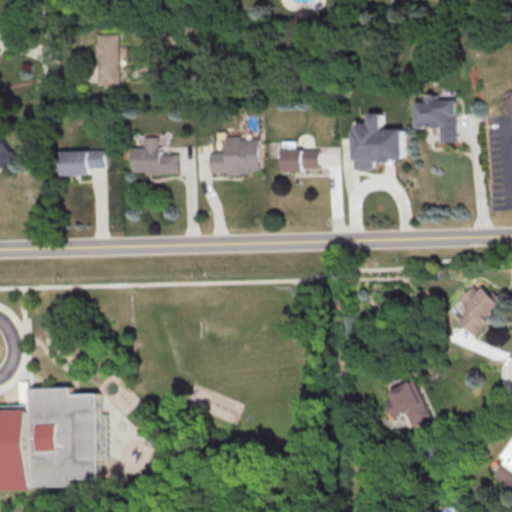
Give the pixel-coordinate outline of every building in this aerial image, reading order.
[(98,85),(121,85),(120,33),(97,34),(98,85)] [(511,118),(503,104),(508,101),(505,96),(511,91),(511,118)] [(459,141),(458,99),(440,99),(440,95),(426,95),(426,101),(418,101),(418,127),(442,126),(443,142),(459,141)] [(358,169),(377,168),(376,161),(407,160),(406,128),(385,129),(385,112),(372,113),(372,123),(356,123),(358,169)] [(0,135),(0,167),(3,165),(5,168),(19,158),(3,134),(0,135)] [(135,173),(182,172),(181,153),(162,153),(162,136),(147,137),(148,147),(134,147),(135,173)] [(262,136),(229,137),(229,151),(213,152),(214,172),(230,171),(230,173),(264,172),(262,136)] [(323,149),(299,149),(299,141),(286,141),(285,169),(323,170),(323,149)] [(64,175),(93,174),(93,167),(109,167),(108,149),(63,150),(64,175)] [(473,334),(502,305),(477,281),(459,299),(469,309),(458,320),(473,334)] [(390,391),(393,398),(386,401),(395,418),(408,412),(415,425),(433,416),(415,378),(390,391)] [(0,409),(24,409),(23,385),(30,385),(35,385),(35,392),(76,391),(77,400),(106,399),(106,419),(113,419),(114,461),(107,461),(108,482),(79,483),(79,489),(37,490),(37,493),(0,493),(0,409)]
